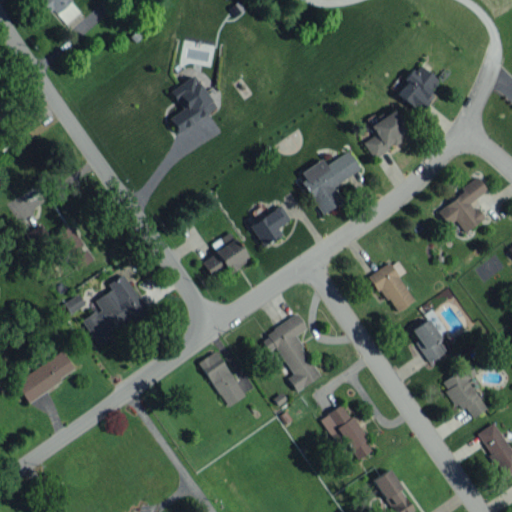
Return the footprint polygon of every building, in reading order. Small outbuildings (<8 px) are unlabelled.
[(40,0),(51,15),(70,1),(68,0),(40,0)] [(426,100),(423,98),(436,79),(413,63),(393,94),(419,111),(426,100)] [(167,117),(176,132),(213,108),(192,74),(168,89),(180,109),(167,117)] [(370,157),(407,135),(393,109),(367,124),(373,134),(361,141),(370,157)] [(358,168),(345,150),(324,164),(320,158),(296,174),(321,213),(341,200),(331,186),(358,168)] [(434,208),(446,225),(454,219),(463,231),(482,218),(469,201),(485,190),(477,178),(434,208)] [(260,246),(280,236),(275,226),(282,222),(275,208),(248,222),(260,246)] [(51,240),(40,222),(24,233),(32,244),(37,241),(41,247),(51,240)] [(89,261),(71,224),(55,231),(73,268),(89,261)] [(227,272),(247,260),(228,231),(209,243),(214,251),(199,261),(208,275),(222,265),(227,272)] [(412,300),(388,261),(368,273),(392,312),(412,300)] [(96,345),(111,335),(108,333),(145,310),(122,273),(106,283),(109,288),(92,299),(98,308),(80,319),(96,345)] [(62,303),(68,313),(83,304),(77,293),(62,303)] [(291,373),(285,377),(294,391),(318,375),(293,335),(304,328),(295,314),(257,337),(265,350),(273,345),(291,373)] [(445,351),(428,318),(409,328),(426,361),(445,351)] [(226,406),(243,394),(213,349),(196,361),(226,406)] [(26,402),(73,370),(60,350),(12,382),(26,402)] [(439,382),(458,410),(464,406),(471,417),(485,408),(466,379),(474,373),(467,363),(439,382)] [(318,417),(331,440),(340,434),(354,459),(370,450),(342,403),(318,417)] [(511,471),(511,452),(492,422),(475,433),(503,477),(511,471)] [(386,468),(370,479),(390,511),(408,511),(412,509),(386,468)]
